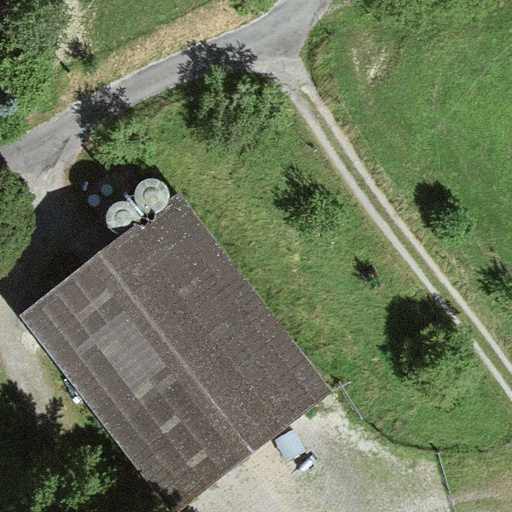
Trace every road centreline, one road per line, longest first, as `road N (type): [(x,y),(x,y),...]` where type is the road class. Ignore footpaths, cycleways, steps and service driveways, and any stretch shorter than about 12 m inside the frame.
road 1 (track): [(269,40),(339,104),(438,282),(511,384)]
road 2 (unclassified): [(0,155),(138,86),(269,40),(312,0)]
